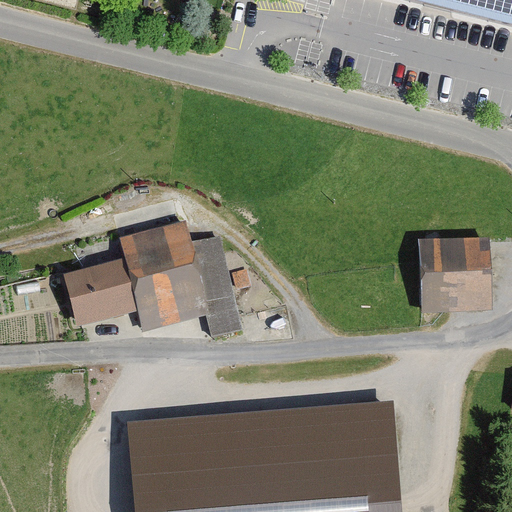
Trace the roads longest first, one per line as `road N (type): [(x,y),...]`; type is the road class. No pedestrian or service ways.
road 1 (unclassified): [(511,149),(0,21)]
road 2 (track): [(507,326),(467,337),(230,356),(0,362)]
road 3 (track): [(0,250),(74,229),(188,213),(227,231),(269,267),(331,348)]
road 4 (track): [(440,339),(442,511)]
